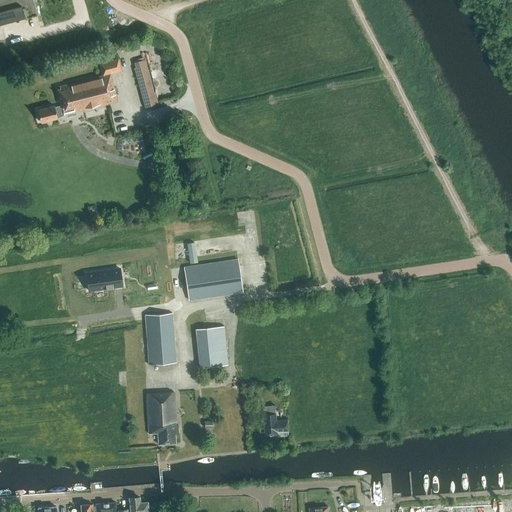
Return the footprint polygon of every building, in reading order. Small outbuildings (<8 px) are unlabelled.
[(0,24),(25,17),(21,5),(0,11),(0,24)] [(98,33),(107,30),(100,8),(91,11),(98,33)] [(121,70),(118,58),(100,63),(103,75),(60,86),(60,88),(58,89),(62,105),(54,107),(54,105),(38,109),(41,122),(57,118),(57,115),(64,113),(64,115),(118,101),(111,73),(121,70)] [(145,107),(158,103),(155,91),(154,91),(145,59),(135,62),(136,68),(134,68),(145,107)] [(269,265),(269,269),(270,273),(272,277),(275,280),(278,283),(285,285),(287,285),(291,285),(295,283),(299,280),(302,277),(304,272),(304,268),(304,265),(303,261),(301,256),(298,254),(294,251),(289,250),(284,250),(279,251),(276,254),(273,257),(271,260),(269,265)] [(189,300),(242,292),(237,259),(184,267),(189,300)] [(89,290),(122,285),(119,267),(86,272),(89,290)] [(122,308),(166,303),(165,287),(121,292),(122,308)] [(148,364),(175,363),(172,313),(145,314),(148,364)] [(130,326),(130,327),(112,328),(113,336),(84,338),(85,351),(127,348),(126,337),(130,337),(131,356),(144,356),(142,325),(130,326)] [(200,367),(228,365),(224,326),(196,329),(200,367)] [(176,425),(174,391),(147,393),(147,402),(149,433),(158,433),(158,444),(176,443),(175,434),(179,434),(178,425),(176,425)] [(288,419),(287,419),(277,420),(275,414),(269,414),(270,417),(264,417),(265,435),(277,434),(277,436),(289,436),(288,431),(289,431),(288,419)] [(148,511),(148,501),(140,502),(140,497),(130,498),(130,511),(148,511)] [(96,506),(93,506),(92,511),(116,511),(116,503),(116,502),(96,503),(96,506)]
